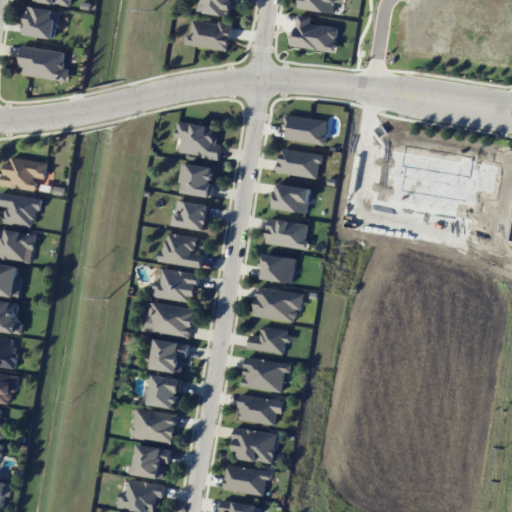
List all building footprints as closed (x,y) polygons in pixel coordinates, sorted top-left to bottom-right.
[(206,13),(234,16),(236,0),(203,0),(203,3),(207,4),(206,13)] [(334,12),(335,1),(345,3),(345,0),(300,0),(300,8),(334,12)] [(55,39),(60,10),(29,5),(25,34),(55,39)] [(292,45),(336,52),(337,43),(335,43),(338,27),(311,22),(312,17),(297,14),(292,45)] [(187,44),(228,51),(233,25),(192,17),(187,44)] [(66,52),(24,45),(20,74),(68,81),(71,68),(64,67),(66,52)] [(283,137),(324,145),(328,121),(287,114),(283,137)] [(180,153),(220,158),(222,143),(215,143),(217,126),(178,121),(176,137),(182,138),(180,153)] [(278,173),(319,177),(322,153),(281,148),(278,173)] [(4,186),(36,190),(37,177),(46,178),(48,161),(7,156),(4,186)] [(183,193),(211,196),(215,166),(182,162),(180,182),(184,183),(183,193)] [(310,187),(276,183),(273,208),(307,212),(310,187)] [(3,222),(35,227),(40,198),(0,191),(0,205),(6,206),(3,222)] [(210,205),(179,200),(175,224),(206,230),(210,205)] [(265,242),(305,249),(309,224),(270,218),(265,242)] [(0,258),(26,261),(27,248),(35,249),(37,232),(0,228),(0,258)] [(161,261),(201,267),(203,254),(195,253),(198,236),(166,231),(161,261)] [(292,284),(297,259),(265,252),(261,267),(264,268),(262,277),(292,284)] [(0,294),(19,297),(22,277),(17,276),(19,266),(0,263),(0,294)] [(153,297),(194,301),(198,272),(157,267),(153,297)] [(254,316),(295,321),(296,309),(302,309),(304,292),(257,287),(254,316)] [(14,322),(17,303),(0,299),(0,330),(22,334),(23,323),(14,322)] [(190,338),(194,308),(151,301),(150,313),(144,312),(141,331),(190,338)] [(287,353),(289,330),(262,327),(261,336),(250,334),(248,348),(287,353)] [(18,352),(12,352),(14,337),(0,335),(0,366),(16,368),(18,352)] [(151,369),(183,372),(187,342),(155,338),(151,369)] [(242,386),(283,391),(285,372),(291,372),(293,363),(246,357),(242,386)] [(0,402),(10,404),(12,391),(16,392),(19,375),(0,372),(0,402)] [(181,378),(152,374),(149,404),(177,408),(181,378)] [(238,419),(275,423),(276,412),(283,413),(284,399),(240,395),(238,419)] [(177,413),(134,408),(130,437),(173,443),(177,413)] [(273,463),(277,433),(237,427),(232,456),(273,463)] [(163,477),(164,463),(169,463),(171,448),(137,445),(134,475),(163,477)] [(225,488),(263,495),(266,478),(272,479),(273,472),(229,464),(225,488)] [(118,507),(146,511),(158,511),(163,485),(130,479),(127,492),(121,491),(118,507)] [(0,481),(0,505),(4,506),(5,495),(11,496),(13,482),(0,481)] [(255,511),(256,504),(223,499),(221,511),(255,511)]
